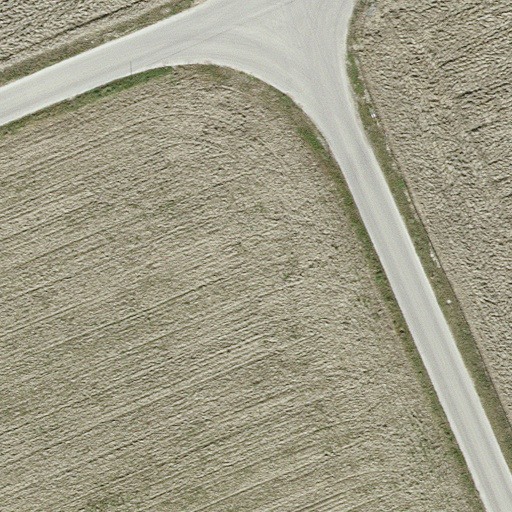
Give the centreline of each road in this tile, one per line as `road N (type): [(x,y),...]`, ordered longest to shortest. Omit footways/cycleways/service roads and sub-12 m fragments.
road 1 (unclassified): [(285,0),(504,511)]
road 2 (track): [(253,0),(0,105)]
